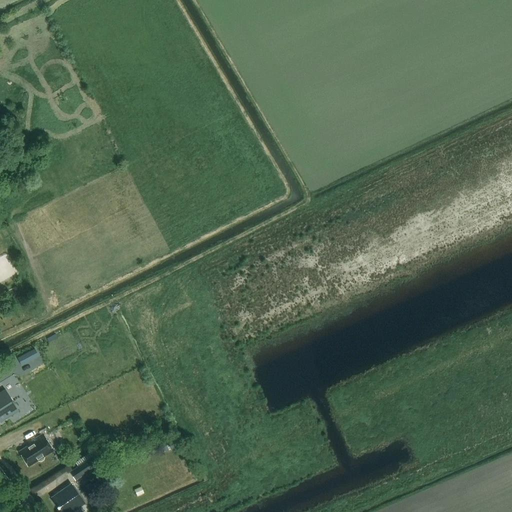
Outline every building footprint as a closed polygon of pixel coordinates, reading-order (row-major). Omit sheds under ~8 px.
[(39,355),(35,347),(25,352),(29,360),(39,355)] [(0,392),(0,421),(0,423),(9,417),(19,411),(17,408),(7,392),(5,389),(0,392)] [(33,443),(19,452),(28,466),(38,460),(38,461),(40,462),(44,460),(44,457),(53,451),(43,434),(32,441),(33,443)] [(171,443),(157,450),(159,454),(173,448),(171,443)] [(75,463),(78,466),(95,455),(92,451),(75,463)] [(69,472),(75,481),(100,463),(95,455),(78,466),(69,472)] [(72,484),(52,498),(61,511),(71,511),(84,503),(72,484)] [(137,496),(144,493),(141,486),(134,489),(137,496)]
